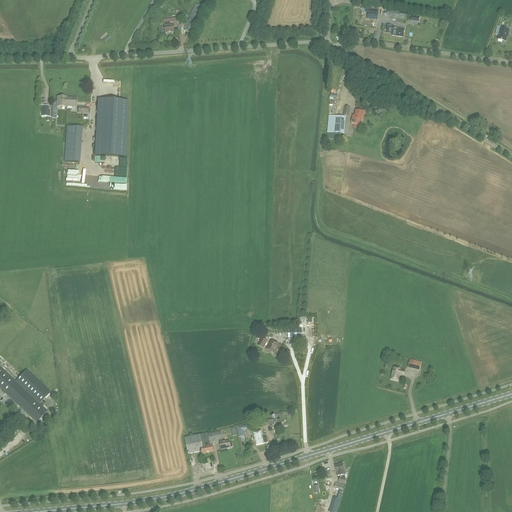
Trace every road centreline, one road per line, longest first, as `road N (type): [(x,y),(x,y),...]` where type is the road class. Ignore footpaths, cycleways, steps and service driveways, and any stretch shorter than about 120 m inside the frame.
road 1 (secondary): [(32,511),(150,500),(511,394)]
road 2 (unclassified): [(338,48),(304,42),(0,59)]
road 3 (unclassified): [(511,156),(338,48)]
road 4 (unclassified): [(481,59),(350,38),(338,48)]
